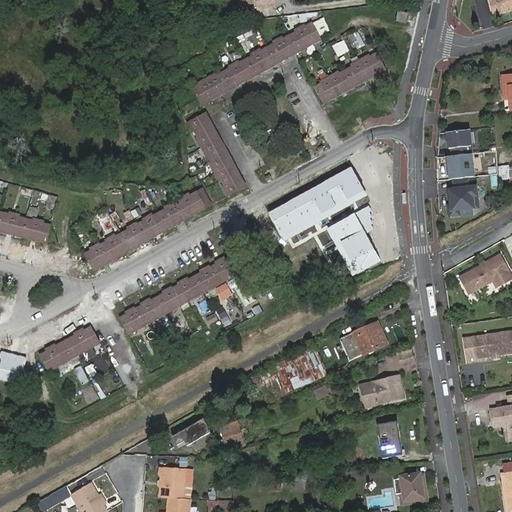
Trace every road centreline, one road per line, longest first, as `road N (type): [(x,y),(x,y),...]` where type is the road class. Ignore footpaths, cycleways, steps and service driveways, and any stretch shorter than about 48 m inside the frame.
road 1 (tertiary): [(461,511),(411,190),(412,130)]
road 2 (residential): [(89,290),(337,151),(387,130),(412,130)]
